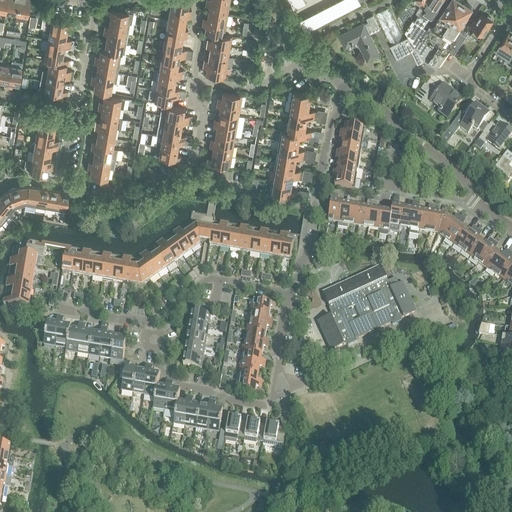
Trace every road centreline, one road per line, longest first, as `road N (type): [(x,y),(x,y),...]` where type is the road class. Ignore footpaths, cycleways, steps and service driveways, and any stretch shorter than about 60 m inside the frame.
road 1 (residential): [(291,294),(307,254),(338,88)]
road 2 (residential): [(281,398),(263,406),(181,386),(167,371),(151,322)]
road 3 (residential): [(194,82),(245,89),(296,70),(334,78),(338,88)]
road 4 (residential): [(473,201),(388,188),(394,122)]
road 5 (residential): [(510,10),(462,81),(511,120)]
road 6 (residential): [(67,182),(76,194),(135,204),(159,180),(190,179)]
